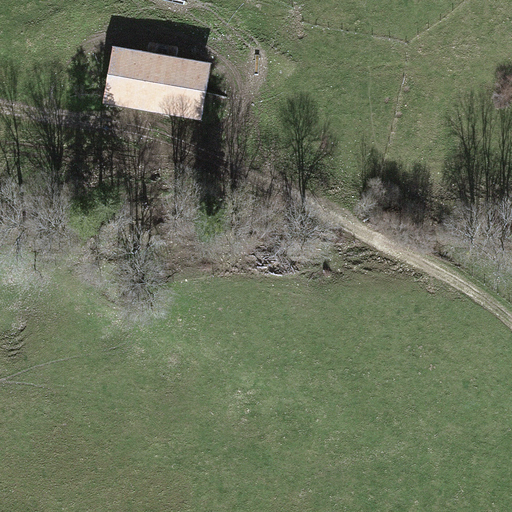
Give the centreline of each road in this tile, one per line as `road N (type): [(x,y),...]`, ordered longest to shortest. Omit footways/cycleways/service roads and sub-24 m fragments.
road 1 (track): [(511,325),(490,302),(163,133)]
road 2 (track): [(0,103),(163,133)]
